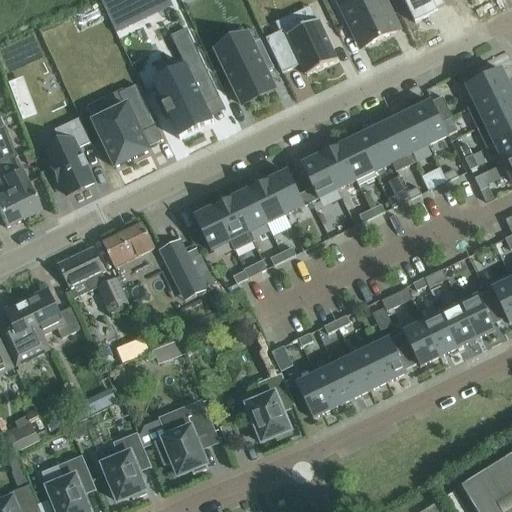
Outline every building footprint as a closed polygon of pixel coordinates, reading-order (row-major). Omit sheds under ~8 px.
[(107,0),(105,1),(113,18),(150,0),(107,0)] [(356,0),(341,8),(340,8),(352,31),(357,29),(366,48),(396,33),(389,17),(385,19),(376,0),(356,0)] [(402,0),(414,25),(427,19),(426,16),(444,7),(440,0),(402,0)] [(104,1),(41,31),(50,47),(112,18),(104,1)] [(289,30),(267,40),(284,75),(302,66),(308,77),(338,62),(319,20),(291,34),(289,30)] [(191,68),(157,84),(183,138),(217,122),(209,104),(223,98),(192,29),(178,36),(191,68)] [(237,48),(220,56),(245,109),(277,94),(270,79),(277,75),(265,47),(241,58),(237,48)] [(467,110),(468,111),(511,90),(501,70),(467,86),(476,106),(467,110)] [(127,108),(98,122),(120,167),(152,151),(143,133),(157,126),(137,86),(120,94),(127,108)] [(468,111),(477,130),(511,113),(511,92),(511,90),(468,111)] [(453,118),(443,98),(432,103),(442,124),(453,118)] [(432,103),(413,113),(429,147),(449,137),(442,124),(432,103)] [(413,113),(394,121),(415,164),(416,164),(412,155),(429,147),(413,113)] [(511,113),(477,130),(487,149),(511,137),(511,113)] [(62,146),(47,153),(53,166),(51,167),(58,182),(60,181),(68,196),(94,184),(87,169),(89,167),(89,166),(86,168),(82,159),(85,158),(84,157),(82,158),(78,150),(91,144),(80,119),(77,121),(66,126),(73,141),(62,146)] [(394,121),(376,130),(397,173),(415,164),(394,121)] [(27,184),(20,170),(15,158),(16,158),(3,127),(0,128),(0,170),(3,178),(24,220),(41,212),(27,183),(27,184)] [(376,130),(358,139),(374,173),(392,165),(396,173),(397,173),(376,130)] [(496,146),(505,165),(511,161),(511,137),(487,149),(487,150),(496,146)] [(358,139),(339,148),(356,182),(374,173),(358,139)] [(321,156),(321,157),(338,191),(356,182),(339,148),(321,156)] [(473,156),(465,160),(471,171),(479,167),(473,156)] [(321,157),(302,166),(313,189),(306,192),(312,204),(338,191),(321,157)] [(440,169),(422,178),(429,192),(448,183),(444,176),(440,169)] [(3,178),(0,170),(0,215),(7,229),(24,220),(3,178)] [(455,170),(444,176),(448,183),(459,178),(455,170)] [(288,173),(269,182),(286,216),(312,204),(306,192),(299,196),(288,173)] [(475,179),(481,192),(487,204),(494,200),(489,188),(482,175),(475,179)] [(251,191),(267,225),(286,216),(269,182),(251,191)] [(418,188),(407,193),(411,201),(422,196),(418,188)] [(251,191),(232,200),(253,243),(254,242),(250,234),(267,225),(251,191)] [(407,193),(396,199),(400,206),(411,201),(407,193)] [(214,208),(214,209),(235,252),(253,243),(232,200),(232,199),(214,208)] [(382,206),(371,211),(374,219),(385,214),(382,206)] [(235,252),(214,209),(195,218),(212,252),(230,243),(234,252),(235,252)] [(371,211),(360,217),(363,224),(374,219),(371,211)] [(103,244),(112,262),(115,269),(155,250),(143,225),(103,244)] [(185,303),(207,292),(181,239),(159,251),(185,303)] [(58,266),(67,284),(75,300),(91,292),(98,289),(110,315),(129,306),(116,279),(107,284),(102,274),(105,273),(94,249),(58,266)] [(293,249),(282,254),(286,262),(297,257),(293,249)] [(282,254),(271,260),(275,267),(286,262),(282,254)] [(263,262),(244,271),(245,272),(249,280),(267,271),(263,262)] [(245,272),(234,278),(237,285),(249,280),(245,272)] [(511,281),(486,294),(491,305),(498,302),(509,325),(511,323),(511,281),(508,272),(507,273),(511,281)] [(436,274),(424,279),(428,287),(439,282),(436,274)] [(424,279),(413,285),(417,292),(428,287),(424,279)] [(48,290),(25,301),(42,336),(56,330),(60,340),(81,330),(71,309),(60,314),(48,290)] [(486,294),(460,306),(477,341),(496,331),(485,308),(491,305),(486,294)] [(395,295),(382,302),(387,313),(401,306),(395,295)] [(16,365),(35,356),(49,350),(42,336),(25,301),(5,311),(17,335),(4,341),(16,365)] [(460,306),(442,315),(458,350),(477,341),(460,306)] [(384,310),(372,315),(381,332),(392,327),(384,310)] [(442,315),(423,324),(440,358),(458,350),(442,315)] [(347,317),(336,322),(339,330),(350,325),(347,317)] [(336,322),(325,328),(328,335),(339,330),(336,322)] [(421,368),(440,358),(423,324),(397,337),(403,348),(412,368),(419,364),(421,368)] [(310,335),(299,340),(303,348),(314,342),(310,335)] [(149,351),(143,336),(125,343),(132,358),(149,351)] [(388,384),(407,374),(405,371),(412,368),(403,348),(397,337),(371,349),(388,384)] [(0,343),(0,372),(12,367),(0,343)] [(274,352),(271,354),(281,373),(293,367),(283,348),(274,352)] [(371,349),(353,358),(369,393),(388,384),(371,349)] [(353,358),(334,367),(351,401),(369,393),(353,358)] [(334,367),(316,376),(333,410),(351,401),(334,367)] [(247,406),(262,443),(276,438),(277,442),(292,436),(279,406),(292,401),(282,375),(257,385),(263,400),(247,406)] [(333,410),(316,376),(297,385),(313,420),(333,410)] [(92,400),(98,412),(114,404),(108,392),(92,400)] [(168,438),(154,444),(164,468),(173,464),(179,477),(191,472),(193,476),(208,470),(196,441),(214,434),(201,404),(161,420),(168,438)] [(17,426),(6,432),(16,452),(48,436),(36,411),(14,421),(17,426)] [(57,417),(45,423),(50,434),(68,425),(65,417),(59,420),(57,417)] [(85,423),(73,428),(77,439),(89,434),(85,423)] [(119,459),(103,466),(118,503),(131,498),(133,501),(148,495),(135,466),(148,460),(137,434),(113,445),(119,459)] [(93,483),(82,457),(58,467),(59,469),(44,475),(50,488),(48,488),(57,511),(89,511),(80,488),(93,483)] [(511,511),(511,457),(462,488),(476,511),(511,511)] [(40,511),(30,486),(10,494),(12,499),(0,504),(0,511),(40,511)]
